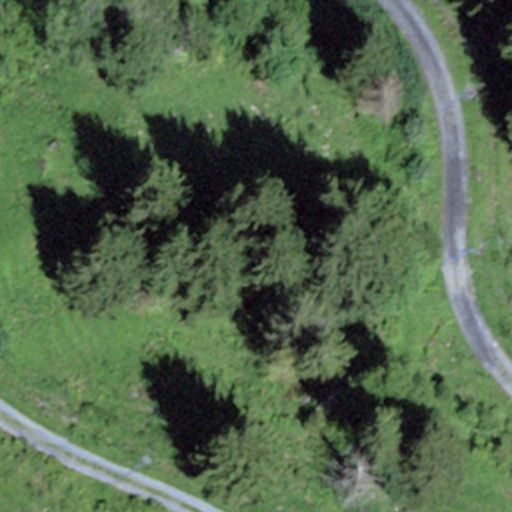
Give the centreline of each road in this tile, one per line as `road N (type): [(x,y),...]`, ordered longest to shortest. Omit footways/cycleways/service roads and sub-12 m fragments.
road 1 (track): [(511,376),(462,315),(456,145),(411,19),(391,0)]
road 2 (track): [(0,414),(189,511)]
